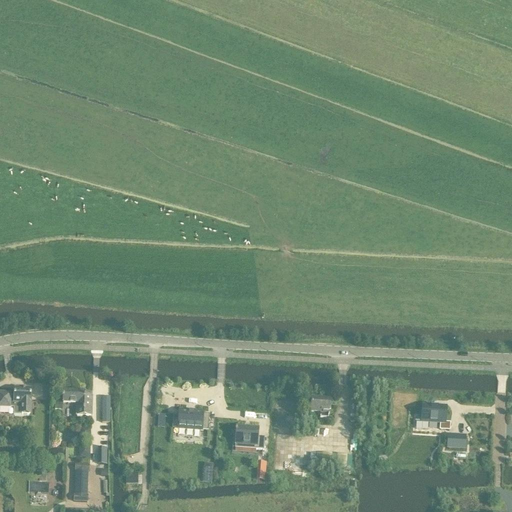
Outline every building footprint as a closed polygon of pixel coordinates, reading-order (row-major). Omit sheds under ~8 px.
[(43,386),(43,401),(52,401),(53,386),(43,386)] [(15,391),(14,395),(0,393),(0,408),(10,409),(14,409),(14,415),(30,416),(30,403),(30,402),(31,391),(15,391)] [(92,418),(92,397),(85,397),(85,393),(63,392),(63,404),(76,405),(75,417),(92,418)] [(329,415),(330,401),(311,400),(310,413),(320,414),(320,419),(328,420),(329,415)] [(276,403),(275,415),(284,415),(284,403),(276,403)] [(440,424),(440,431),(449,431),(450,424),(445,424),(446,408),(422,407),(421,422),(415,422),(415,423),(416,423),(416,430),(428,431),(428,424),(440,424)] [(178,430),(208,432),(209,416),(203,416),(203,414),(179,412),(178,430)] [(235,432),(235,434),(236,435),(235,450),(264,452),(265,439),(258,438),(258,431),(250,431),(251,428),(244,428),(244,430),(236,430),(236,432),(235,432)] [(464,450),(465,437),(448,436),(447,449),(464,450)] [(258,463),(257,475),(265,476),(266,464),(258,463)] [(74,503),(87,503),(88,466),(76,466),(75,472),(78,472),(77,496),(74,496),(74,503)]
